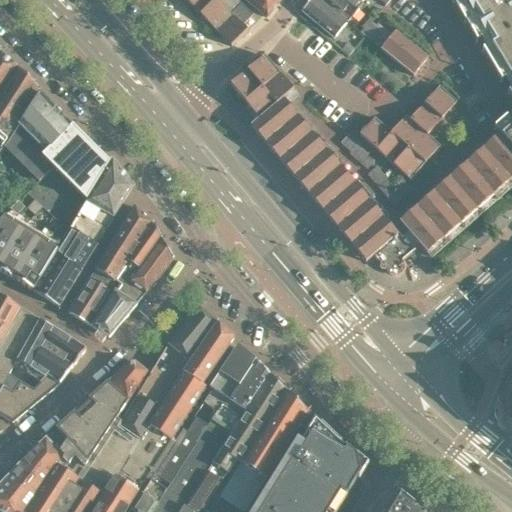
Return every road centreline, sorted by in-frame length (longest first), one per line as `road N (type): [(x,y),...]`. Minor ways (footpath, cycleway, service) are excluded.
road 1 (secondary): [(398,358),(184,108)]
road 2 (residential): [(0,18),(148,171),(215,260)]
road 3 (residential): [(215,260),(355,421),(382,416),(398,397)]
road 4 (residential): [(324,77),(300,103),(391,212),(458,155)]
road 5 (residential): [(324,77),(363,107),(402,101),(450,51),(417,0)]
road 6 (secondary): [(249,227),(379,376)]
road 7 (secondary): [(43,0),(162,128)]
road 8 (tertiary): [(511,257),(398,358)]
road 9 (secondary): [(184,108),(89,0)]
road 10 (secondary): [(162,128),(249,227)]
road 11 (tertiary): [(416,378),(511,288)]
road 12 (secondary): [(511,464),(416,378)]
road 13 (secondary): [(398,397),(489,478)]
